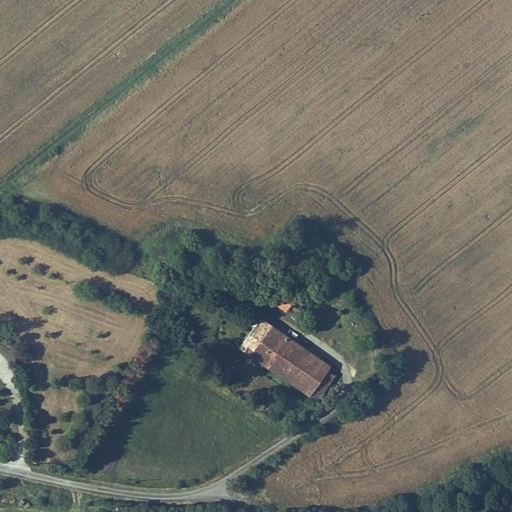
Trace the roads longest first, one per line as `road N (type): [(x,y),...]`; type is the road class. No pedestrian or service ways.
road 1 (track): [(0,185),(232,0)]
road 2 (unclassified): [(242,497),(145,495),(0,466)]
